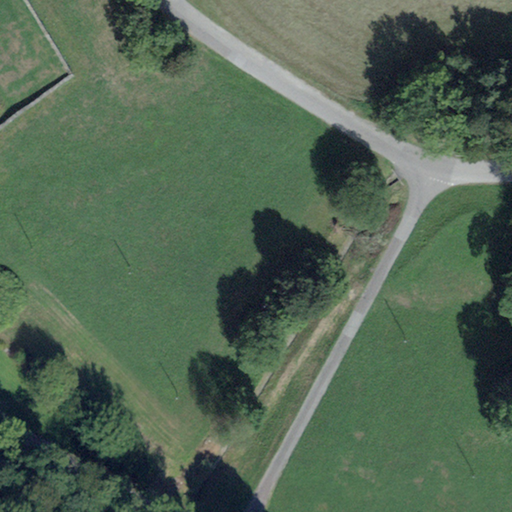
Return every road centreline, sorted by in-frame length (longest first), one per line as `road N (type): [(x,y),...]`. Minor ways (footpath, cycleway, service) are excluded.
road 1 (unclassified): [(434,172),(254,511)]
road 2 (unclassified): [(168,0),(210,36),(434,172)]
road 3 (unclassified): [(0,420),(143,511)]
